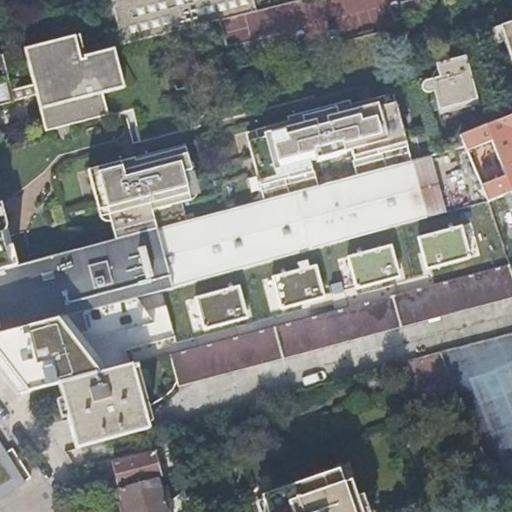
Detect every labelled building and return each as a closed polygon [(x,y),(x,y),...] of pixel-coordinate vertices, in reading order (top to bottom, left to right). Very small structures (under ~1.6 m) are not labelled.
[(111,0),(114,9),(123,44),(255,10),(252,0),(111,0)] [(511,23),(501,27),(511,54),(511,23)] [(0,105),(41,95),(49,131),(65,127),(109,115),(104,94),(128,87),(118,51),(89,58),(84,37),(29,50),(38,86),(15,92),(6,56),(0,57),(0,105)] [(441,69),(434,79),(430,79),(426,82),(425,86),(426,87),(428,90),(431,91),(435,91),(437,89),(444,109),(468,102),(470,96),(481,92),(469,53),(439,62),(441,69)] [(193,78),(188,62),(174,66),(178,81),(193,78)] [(374,100),(376,109),(394,104),(391,95),(374,100)] [(258,203),(409,162),(394,104),(376,109),(374,100),(343,108),(343,110),(335,113),(333,107),(314,112),(316,118),(315,126),(307,129),(300,122),(290,126),(289,123),(258,131),(260,140),(242,145),(258,203)] [(134,142),(141,141),(133,109),(126,111),(134,142)] [(298,116),(300,122),(307,129),(315,126),(316,118),(314,112),(298,116)] [(487,201),(504,195),(511,191),(511,115),(460,136),(465,147),(466,151),(491,142),(504,176),(481,186),(487,201)] [(466,151),(481,186),(504,176),(491,142),(466,151)] [(116,220),(121,239),(158,229),(183,223),(179,203),(186,200),(180,173),(189,170),(182,145),(85,170),(92,197),(101,195),(109,222),(116,220)] [(173,288),(448,212),(433,156),(409,162),(258,203),(192,220),(183,223),(158,229),(173,288)] [(180,173),(186,200),(190,199),(193,198),(194,197),(194,195),(195,194),(195,192),(189,170),(180,173)] [(107,222),(109,222),(101,195),(92,197),(97,216),(98,217),(99,219),(100,220),(101,221),(102,222),(104,223),(106,223),(107,222)] [(179,203),(183,223),(192,220),(186,201),(186,200),(179,203)] [(60,222),(57,208),(49,210),(53,224),(60,222)] [(0,212),(0,243),(7,270),(15,267),(5,231),(0,212)] [(109,222),(114,241),(121,239),(116,220),(109,222)] [(393,265),(428,256),(420,226),(385,236),(393,265)] [(73,316),(173,288),(158,229),(121,239),(114,241),(15,267),(7,270),(0,271),(0,335),(38,324),(73,316)] [(177,385),(511,293),(511,273),(509,264),(168,356),(177,385)] [(485,309),(437,316),(439,333),(488,327),(485,309)] [(38,324),(0,335),(0,365),(14,384),(72,371),(38,324)] [(74,448),(148,429),(147,424),(132,372),(138,370),(136,366),(131,368),(130,366),(86,378),(57,385),(73,444),(74,448)] [(0,465),(0,457),(8,453),(0,440),(0,500),(27,483),(27,482),(15,489),(0,465)] [(14,449),(8,453),(0,457),(0,465),(15,489),(27,482),(33,478),(14,449)] [(162,476),(154,450),(113,461),(120,488),(159,477),(162,476)] [(360,511),(350,482),(343,484),(338,471),(260,498),(265,511),(360,511)] [(123,511),(169,511),(167,506),(172,505),(169,496),(165,497),(159,477),(120,488),(117,489),(123,511)]
